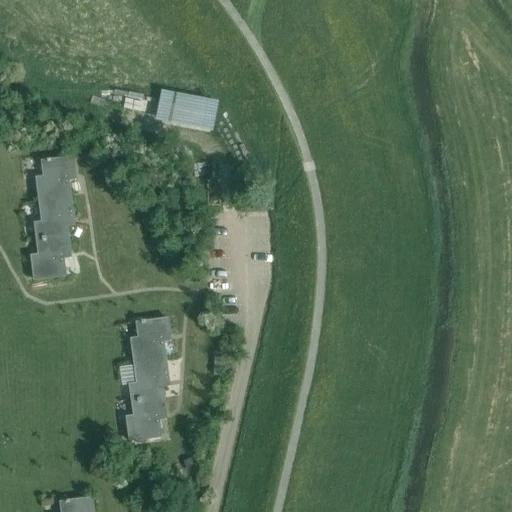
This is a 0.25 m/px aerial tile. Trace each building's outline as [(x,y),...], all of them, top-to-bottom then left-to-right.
[(40,200),(71,196),(69,180),(76,179),(73,157),(42,161),(44,177),(37,177),(40,200)] [(71,196),(40,200),(42,222),(35,223),(37,239),(68,235),(67,225),(75,224),(71,196)] [(68,235),(37,239),(39,255),(31,256),(34,279),(66,275),(64,258),(71,257),(68,235)] [(134,362),(166,357),(164,341),(171,340),(168,318),(137,322),(139,338),(132,339),(134,362)] [(166,357),(134,362),(137,384),(130,385),(132,400),(164,396),(162,387),(169,386),(166,357)] [(164,396),(132,400),(135,416),(127,417),(130,441),(162,437),(159,419),(167,418),(164,396)] [(94,511),(92,498),(61,502),(62,511),(94,511)]
